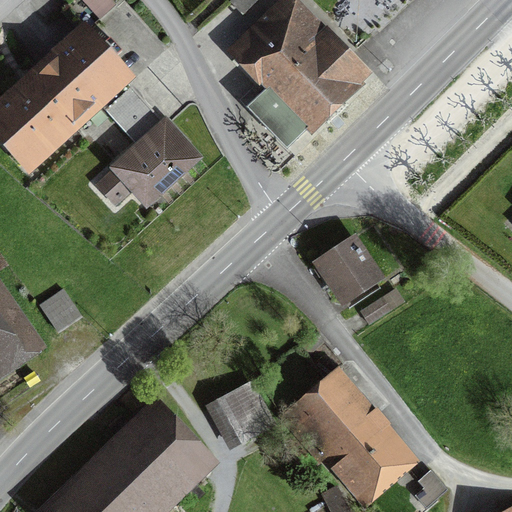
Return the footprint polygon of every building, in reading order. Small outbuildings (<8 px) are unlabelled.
[(234,0),(233,1),(246,14),(259,0),(234,0)] [(304,4),(246,60),(310,125),(367,68),(304,4)] [(88,29),(0,111),(0,145),(30,178),(136,80),(88,29)] [(169,126),(117,175),(155,216),(207,167),(169,126)] [(353,239),(318,262),(346,304),(381,281),(353,239)] [(0,373),(39,348),(0,289),(0,373)] [(63,289),(39,306),(57,331),(81,314),(63,289)] [(361,312),(367,324),(400,306),(393,295),(361,312)] [(373,511),(426,465),(343,373),(285,425),(363,511),(373,511)] [(251,384),(214,403),(235,444),(272,425),(251,384)] [(59,511),(184,511),(224,470),(157,408),(59,511)]
